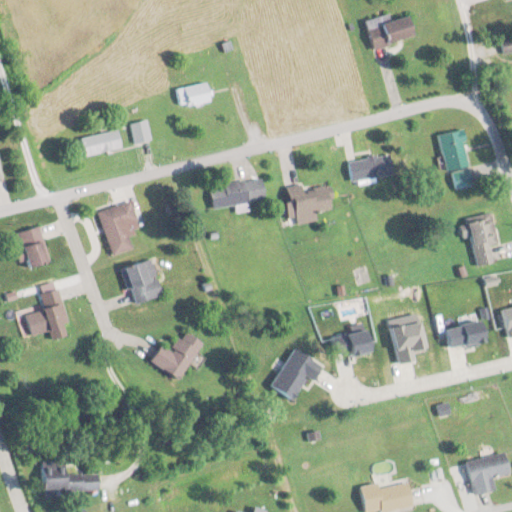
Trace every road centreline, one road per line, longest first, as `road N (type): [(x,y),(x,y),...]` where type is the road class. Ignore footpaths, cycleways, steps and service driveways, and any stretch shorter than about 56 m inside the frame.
road 1 (residential): [(0,208),(449,98),(483,117),(511,186)]
road 2 (residential): [(109,342),(57,196)]
road 3 (residential): [(44,198),(0,75)]
